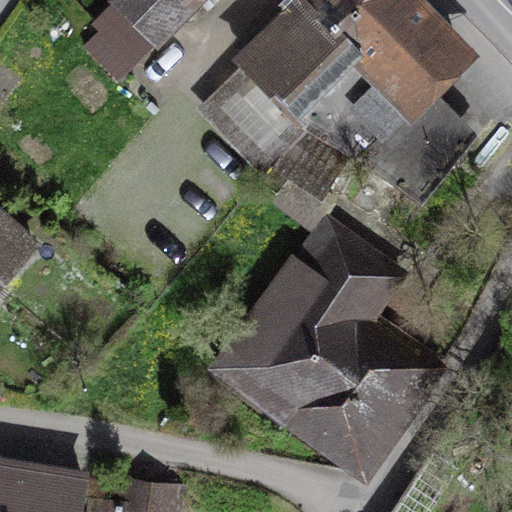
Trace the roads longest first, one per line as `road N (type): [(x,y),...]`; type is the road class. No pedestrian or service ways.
road 1 (residential): [(376,492),(0,420)]
road 2 (residential): [(511,272),(376,492)]
